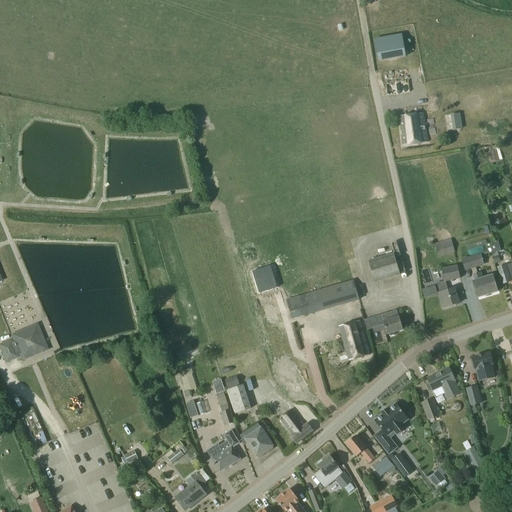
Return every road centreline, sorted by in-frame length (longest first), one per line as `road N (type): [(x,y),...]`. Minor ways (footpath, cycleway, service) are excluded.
road 1 (residential): [(428,346),(357,0)]
road 2 (tertiary): [(229,511),(428,346)]
